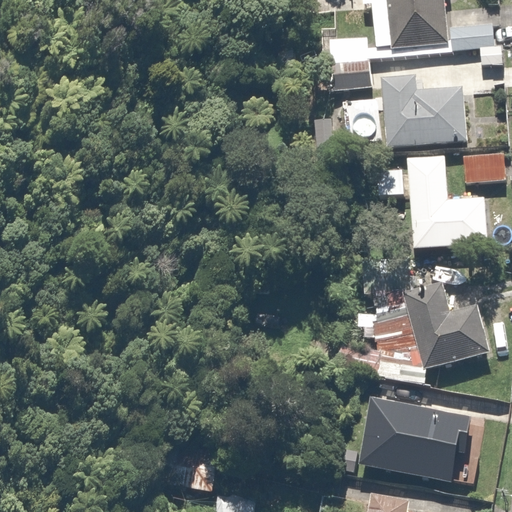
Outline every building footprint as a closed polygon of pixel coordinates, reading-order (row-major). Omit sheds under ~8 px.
[(449,0),(363,0),(366,35),(367,55),(453,49),(450,5),(449,0)] [(494,2),(450,5),(453,49),(453,50),(480,48),(481,68),(499,66),(494,2)] [(367,55),(366,35),(326,38),(330,92),(370,89),(368,68),(367,55)] [(417,64),(368,68),(370,89),(375,148),(464,141),(460,82),(419,85),(417,64)] [(511,175),(509,147),(459,152),(463,185),(511,180),(511,175)] [(444,151),(399,153),(399,166),(374,167),(375,200),(403,199),(405,254),(483,251),(481,200),(446,201),(444,151)] [(437,284),(400,295),(423,371),(488,352),(472,301),(445,309),(437,284)] [(348,458),(395,459),(397,395),(397,386),(350,385),(348,458)] [(161,435),(153,484),(202,492),(210,443),(161,435)] [(286,475),(238,470),(235,496),(216,494),(214,511),(303,511),(304,505),(283,503),(286,475)] [(401,511),(404,496),(365,489),(360,511),(401,511)]
